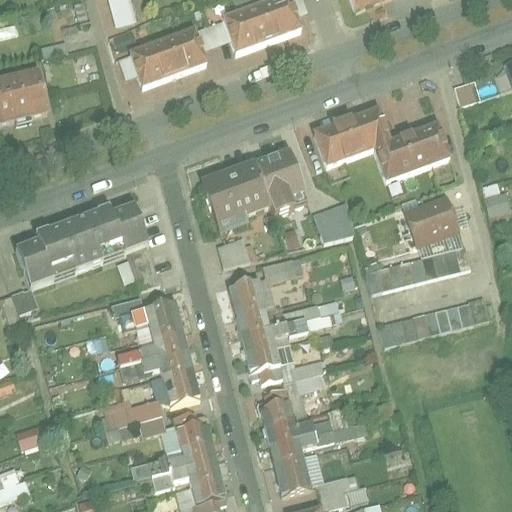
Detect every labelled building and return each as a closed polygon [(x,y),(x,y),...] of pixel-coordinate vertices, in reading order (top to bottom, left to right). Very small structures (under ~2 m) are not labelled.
[(101,0),(110,32),(131,27),(124,0),(101,0)] [(286,0),(285,0),(219,24),(232,60),(300,35),(286,0)] [(346,0),(353,17),(400,0),(346,0)] [(193,34),(120,60),(133,96),(206,70),(193,34)] [(0,131),(43,125),(35,74),(0,79),(0,131)] [(375,114),(308,139),(322,176),(365,160),(377,192),(453,164),(439,126),(387,145),(375,114)] [(290,156),(245,175),(263,220),(308,201),(290,156)] [(245,175),(199,193),(217,238),(263,220),(245,175)] [(499,187),(480,190),(484,220),(503,217),(499,187)] [(318,249),(347,239),(336,208),(307,219),(318,249)] [(460,238),(451,211),(405,226),(413,252),(460,238)] [(128,213),(68,237),(82,273),(142,249),(128,213)] [(68,237),(7,261),(21,297),(82,273),(68,237)] [(211,250),(218,273),(252,261),(247,247),(241,249),(238,241),(211,250)] [(465,253),(365,278),(371,299),(471,275),(465,253)] [(264,319),(257,286),(228,292),(250,386),(259,384),(260,389),(283,384),(276,355),(290,352),(289,346),(296,344),(292,330),(285,332),(281,315),(264,319)] [(483,305),(379,332),(384,353),(488,326),(483,305)] [(200,406),(174,307),(144,315),(154,355),(117,365),(124,390),(160,380),(169,414),(200,406)] [(0,399),(10,397),(5,382),(0,383),(0,399)] [(101,405),(124,404),(124,392),(101,393),(101,405)] [(294,435),(285,396),(264,402),(266,413),(259,415),(281,503),(311,496),(301,457),(318,453),(312,431),(294,435)] [(161,435),(151,403),(126,411),(124,403),(99,411),(106,432),(131,424),(137,443),(161,435)] [(223,511),(227,511),(204,423),(196,425),(194,419),(172,425),(182,465),(167,469),(173,491),(188,487),(194,511),(223,511)]
